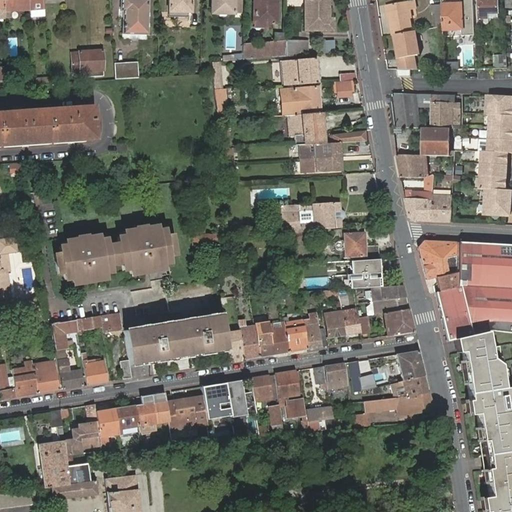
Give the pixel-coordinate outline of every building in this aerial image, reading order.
[(29,10),(28,0),(2,0),(3,10),(3,11),(29,10)] [(44,18),(44,10),(43,0),(28,0),(29,10),(29,18),(44,18)] [(120,0),(120,12),(122,12),(122,35),(147,36),(148,0),(120,0)] [(168,0),(168,13),(191,13),(191,0),(168,0)] [(211,0),(212,12),(240,12),(240,0),(211,0)] [(253,0),(253,23),(268,24),(275,24),(276,0),(253,0)] [(305,0),(305,30),(333,31),(334,17),(328,17),(328,0),(305,0)] [(393,35),(397,34),(411,32),(407,10),(415,8),(414,0),(388,5),(393,35)] [(498,0),(479,0),(480,19),(499,18),(498,0)] [(442,26),(442,31),(462,30),(462,5),(441,5),(441,10),(442,26)] [(397,51),(399,69),(409,69),(412,69),(418,69),(415,55),(420,54),(416,31),(411,32),(397,34),(399,50),(397,51)] [(275,43),(275,58),(284,57),(285,40),(285,34),(275,34),(275,43)] [(284,57),(300,56),(299,52),(306,52),(306,41),(285,40),(284,57)] [(242,45),(242,61),(275,58),(275,43),(242,45)] [(70,53),(71,73),(80,72),(80,78),(103,76),(102,51),(70,53)] [(280,62),(283,86),(288,86),(319,83),(316,60),(285,62),(280,62)] [(130,80),(139,79),(138,62),(129,63),(130,80)] [(114,64),(115,81),(130,80),(129,63),(114,64)] [(412,77),(412,69),(411,69),(409,69),(399,69),(389,69),(389,78),(412,77)] [(355,80),(354,73),(339,74),(340,81),(355,80)] [(280,90),(282,115),(283,115),(297,114),(321,112),(319,87),(294,89),(280,90)] [(227,108),(224,90),(214,91),(217,109),(227,108)] [(418,96),(393,94),(398,129),(418,129),(418,96)] [(511,98),(486,97),(485,115),(489,116),(487,152),(481,152),(479,190),(485,190),(483,215),(505,216),(509,216),(509,203),(510,191),(504,190),(504,178),(505,166),(506,153),(511,154),(511,153),(511,108),(510,109),(511,98)] [(459,104),(431,103),(431,126),(452,127),(452,124),(458,124),(459,104)] [(91,109),(0,114),(0,146),(93,140),(91,109)] [(297,114),(283,115),(284,122),(297,121),(299,142),(294,143),(295,145),(302,145),(323,144),(321,112),(297,114)] [(424,156),(449,156),(449,129),(424,129),(424,156)] [(334,143),(340,143),(365,141),(364,134),(333,136),(334,143)] [(303,160),(341,157),(340,143),(334,143),(323,144),(302,145),(303,160)] [(233,149),(224,150),(226,164),(229,164),(228,158),(234,158),(233,149)] [(423,156),(396,155),(401,179),(423,178),(424,173),(426,173),(426,160),(423,159),(423,156)] [(303,160),(301,160),(302,175),(342,171),(341,157),(303,160)] [(350,173),(349,192),(374,194),(375,174),(350,173)] [(451,184),(458,185),(459,176),(451,176),(451,184)] [(423,194),(432,194),(433,179),(423,179),(423,194)] [(414,221),(431,222),(432,204),(413,200),(413,193),(403,192),(408,217),(414,221)] [(431,222),(450,223),(451,198),(432,197),(432,204),(431,222)] [(281,234),(283,234),(288,234),(314,232),(319,231),(321,233),(330,232),(330,229),(341,229),(340,219),(341,217),(341,214),(339,212),(339,203),(274,207),(274,211),(279,210),(281,234)] [(26,218),(16,220),(18,229),(28,227),(26,218)] [(59,255),(54,256),(57,277),(63,276),(64,282),(71,281),(71,286),(104,280),(104,276),(110,275),(109,268),(120,266),(121,273),(128,272),(129,276),(162,270),(162,266),(168,265),(167,258),(173,257),(169,237),(164,237),(162,231),(156,232),(155,227),(122,233),(123,238),(115,239),(117,246),(105,248),(104,241),(98,242),(97,237),(64,243),(64,248),(58,249),(59,255)] [(314,232),(288,234),(289,241),(301,240),(302,239),(315,238),(314,232)] [(352,257),(352,262),(379,260),(380,259),(379,245),(365,246),(364,232),(342,234),(344,258),(352,257)] [(216,247),(216,238),(216,236),(191,237),(191,247),(216,247)] [(0,310),(13,309),(6,255),(18,254),(16,239),(0,240),(0,310)] [(418,248),(427,286),(434,284),(433,278),(455,274),(456,244),(423,241),(418,248)] [(511,246),(456,244),(455,274),(455,288),(435,293),(447,341),(457,339),(489,331),(491,330),(511,332),(511,246)] [(352,262),(351,262),(352,275),(347,275),(347,281),(349,281),(350,290),(351,289),(371,288),(375,288),(382,287),(381,277),(377,277),(376,273),(381,272),(379,260),(352,262)] [(429,295),(435,293),(455,288),(455,274),(433,278),(434,284),(427,286),(429,295)] [(405,298),(401,286),(382,287),(375,288),(371,288),(373,300),(376,300),(405,298)] [(305,293),(297,294),(298,301),(307,300),(305,293)] [(408,310),(405,298),(376,300),(373,300),(374,313),(379,312),(382,312),(408,310)] [(27,301),(28,313),(43,311),(42,299),(27,301)] [(340,314),(344,336),(359,333),(356,315),(355,309),(340,311),(340,314)] [(382,312),(386,337),(392,335),(413,332),(408,310),(382,312)] [(28,313),(30,328),(37,327),(45,326),(43,311),(28,313)] [(327,339),(344,336),(340,314),(338,315),(338,312),(323,315),(327,339)] [(301,321),(306,350),(326,347),(323,329),(316,330),(314,314),(307,315),(308,320),(301,321)] [(364,314),(356,315),(359,333),(367,331),(364,314)] [(102,333),(122,331),(119,315),(100,318),(102,328),(102,333)] [(223,333),(221,317),(122,333),(127,362),(128,368),(226,353),(223,333)] [(102,328),(100,318),(76,321),(79,335),(86,334),(85,330),(102,328)] [(282,324),(287,353),(306,350),(301,321),(282,324)] [(74,322),(52,325),(53,334),(75,331),(74,322)] [(267,325),(272,355),(287,353),(282,324),(282,322),(267,325)] [(238,331),(240,343),(243,360),(257,358),(252,327),(243,329),(242,323),(236,324),(238,331)] [(267,323),(252,325),(252,327),(257,358),(272,355),(267,325),(267,323)] [(38,333),(37,327),(30,328),(26,329),(27,335),(38,333)] [(238,331),(223,333),(226,353),(228,363),(243,360),(240,343),(238,331)] [(489,331),(457,339),(460,354),(463,354),(472,403),(474,415),(480,414),(482,431),(484,442),(486,442),(488,456),(511,452),(511,414),(511,410),(511,409),(511,395),(511,396),(496,398),(495,392),(495,391),(504,390),(498,348),(492,348),(489,331)] [(400,381),(424,376),(423,370),(418,351),(394,355),(399,377),(400,381)] [(85,355),(80,356),(85,387),(105,383),(102,364),(85,366),(85,364),(86,363),(85,355)] [(52,356),(31,360),(31,363),(36,395),(58,391),(52,356)] [(56,356),(62,390),(81,387),(79,372),(69,373),(67,360),(60,361),(59,356),(56,356)] [(128,368),(127,362),(119,363),(122,381),(130,379),(128,368)] [(352,393),(360,391),(359,391),(357,375),(355,362),(346,363),(349,377),(352,393)] [(14,370),(11,371),(13,385),(16,398),(36,395),(31,363),(24,364),(26,371),(15,373),(14,370)] [(326,390),(330,389),(329,383),(345,381),(342,364),(322,367),(325,384),(326,390)] [(0,400),(16,398),(13,385),(7,385),(4,365),(0,365),(0,400)] [(325,384),(322,367),(312,369),(315,386),(325,384)] [(274,375),(279,408),(281,407),(280,398),(296,395),(293,372),(274,375)] [(267,376),(248,379),(252,399),(271,395),(267,376)] [(401,398),(429,393),(424,376),(400,381),(397,382),(395,383),(387,385),(390,400),(396,399),(401,398)] [(248,379),(225,383),(230,418),(254,414),(248,379)] [(330,389),(346,386),(345,381),(329,383),(330,389)] [(225,383),(199,387),(201,397),(206,423),(230,418),(225,383)] [(496,398),(511,396),(511,389),(504,390),(495,391),(495,392),(496,398)] [(398,415),(433,411),(429,393),(401,398),(396,399),(390,400),(375,402),(363,404),(364,409),(364,413),(381,411),(395,407),(396,412),(396,415),(398,415)] [(150,396),(155,424),(167,422),(164,403),(162,394),(150,396)] [(137,426),(155,424),(150,396),(140,397),(141,405),(134,406),(137,426)] [(167,422),(169,431),(206,424),(206,423),(201,397),(164,403),(167,422)] [(283,404),(285,419),(304,416),(301,400),(283,404)] [(87,420),(96,419),(95,413),(94,405),(85,406),(87,420)] [(116,430),(137,426),(134,406),(113,409),(116,430)] [(304,411),(308,432),(315,431),(313,421),(331,418),(329,407),(304,411)] [(256,427),(258,437),(284,434),(282,425),(280,425),(277,408),(268,409),(271,426),(275,425),(276,430),(264,432),(264,426),(256,427)] [(96,419),(100,443),(105,442),(105,436),(117,435),(116,430),(113,409),(95,413),(96,419)] [(60,411),(48,412),(51,427),(62,425),(60,411)] [(331,422),(333,429),(344,428),(342,420),(331,422)] [(282,425),(284,434),(296,433),(294,421),(282,423),(282,425)] [(73,440),(64,441),(66,456),(73,455),(81,454),(81,449),(98,446),(94,422),(79,424),(79,428),(72,430),(73,440)] [(38,445),(44,487),(50,486),(70,483),(67,466),(67,462),(66,456),(64,441),(38,445)] [(70,483),(50,486),(52,500),(97,494),(95,481),(90,481),(88,463),(67,466),(70,483)] [(511,511),(511,465),(485,470),(486,483),(488,497),(484,498),(486,511),(511,511)] [(105,479),(108,511),(139,511),(136,476),(105,479)] [(0,509),(40,505),(38,489),(0,493),(0,509)]
